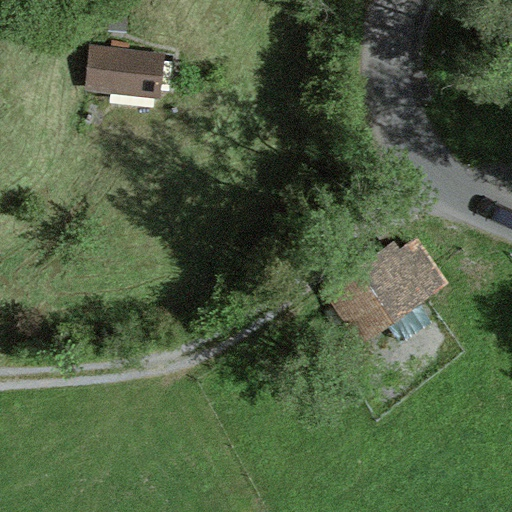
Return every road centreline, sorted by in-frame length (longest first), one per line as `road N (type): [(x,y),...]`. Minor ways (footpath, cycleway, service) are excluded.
road 1 (track): [(0,372),(163,359),(226,332),(436,179)]
road 2 (unclassified): [(511,219),(436,179),(397,127),(381,65),(406,0)]
